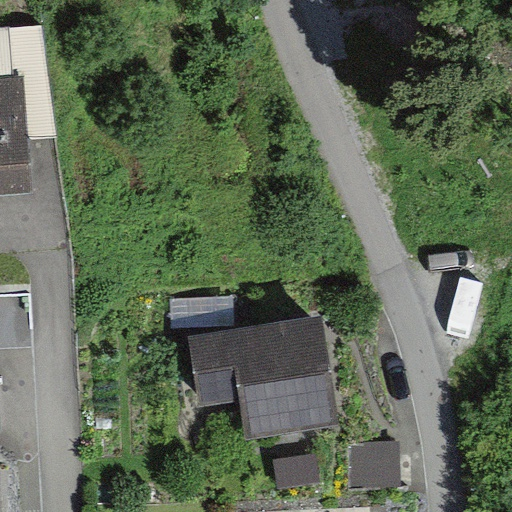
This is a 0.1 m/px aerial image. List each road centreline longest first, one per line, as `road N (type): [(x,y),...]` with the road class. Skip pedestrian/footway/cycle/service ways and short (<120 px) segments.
road 1 (residential): [(447,511),(441,442),(404,307),(276,0)]
road 2 (residential): [(59,511),(46,240)]
